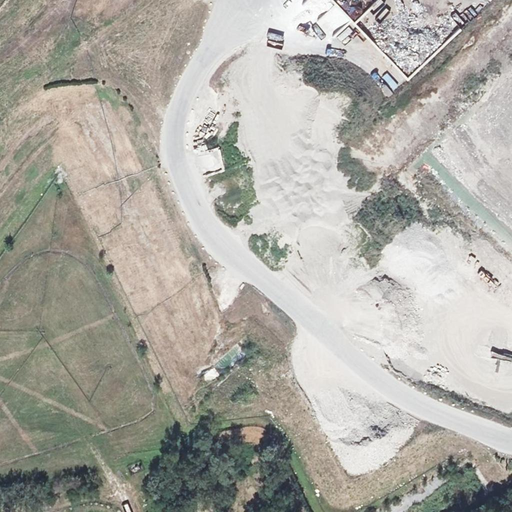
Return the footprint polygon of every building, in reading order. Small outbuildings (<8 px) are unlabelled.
[(185,41),(191,50),(203,43),(197,33),(185,41)] [(440,66),(445,62),(435,51),(430,55),(440,66)] [(405,64),(392,76),(409,95),(422,83),(405,64)] [(177,65),(172,78),(179,81),(184,68),(177,65)] [(312,258),(327,250),(321,239),(306,247),(312,258)] [(313,257),(298,266),(316,295),(331,286),(313,257)]
